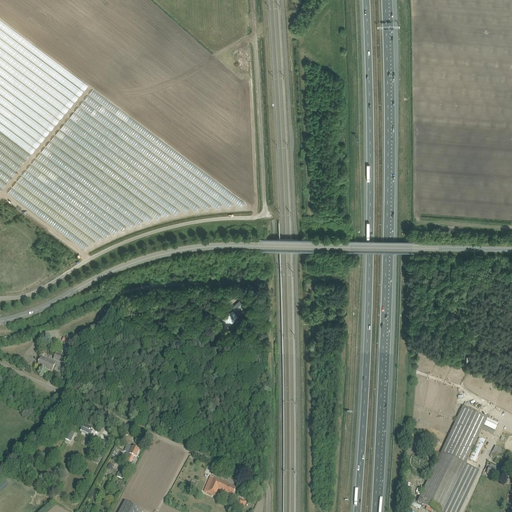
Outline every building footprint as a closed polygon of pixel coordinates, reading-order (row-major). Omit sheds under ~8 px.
[(244,297),(239,301),(240,302),(244,306),(248,303),(246,301),(248,300),(245,296),(244,297)] [(240,302),(234,308),(238,312),(244,306),(240,302)] [(225,317),(223,319),(224,319),(229,325),(231,328),(233,327),(236,325),(233,321),(238,317),(234,313),(232,311),(230,313),(227,315),(226,314),(224,316),(225,317)] [(65,365),(68,358),(56,352),(53,359),(65,365)] [(38,365),(52,372),(55,363),(42,357),(40,361),(38,365)] [(437,462),(418,502),(437,511),(459,511),(479,470),(466,464),(468,459),(478,437),(480,434),(482,430),(493,435),(495,431),(484,426),(484,425),(495,431),(498,423),(487,418),(479,414),(463,407),(441,454),(438,452),(436,452),(433,459),(434,460),(437,462)] [(81,432),(90,436),(92,432),(91,431),(92,428),(84,425),(81,432)] [(74,434),(69,431),(65,439),(71,442),(74,434)] [(478,464),(486,441),(480,439),(472,462),(478,464)] [(103,440),(98,450),(104,452),(109,443),(103,440)] [(130,446),(124,459),(125,459),(131,462),(132,460),(134,456),(136,457),(137,455),(140,450),(133,447),(130,446)] [(490,457),(493,458),(496,452),(501,454),(503,450),(498,448),(499,448),(495,446),(490,457)] [(496,470),(489,467),(490,466),(487,465),(485,470),(488,471),(487,474),(493,476),(496,470)] [(121,467),(117,476),(122,479),(127,470),(121,467)] [(213,478),(210,477),(204,492),(215,496),(218,489),(233,496),(236,488),(213,478)] [(191,482),(187,490),(193,493),(196,485),(191,482)] [(239,498),(236,503),(244,507),(246,502),(239,498)] [(119,511),(142,511),(143,511),(125,501),(119,511)]
